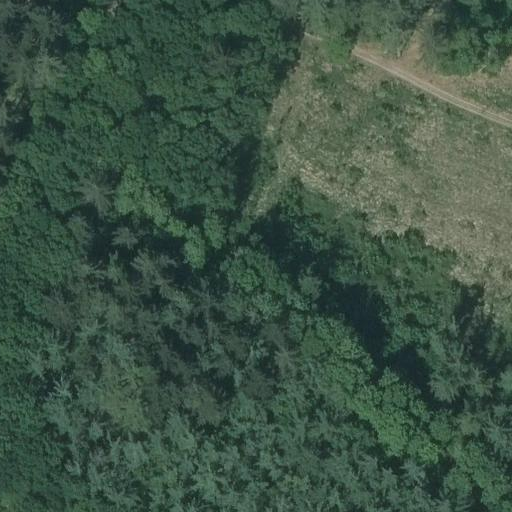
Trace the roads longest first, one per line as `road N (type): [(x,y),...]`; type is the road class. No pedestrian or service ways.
road 1 (track): [(497,511),(79,106)]
road 2 (track): [(79,106),(0,336)]
road 3 (track): [(0,436),(35,511),(0,499)]
